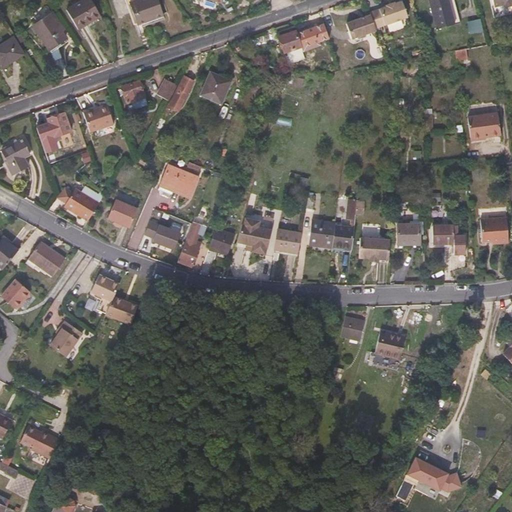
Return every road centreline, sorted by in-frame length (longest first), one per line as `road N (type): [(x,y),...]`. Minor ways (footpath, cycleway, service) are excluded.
road 1 (residential): [(511,289),(436,296),(192,288),(94,248),(0,194)]
road 2 (residential): [(0,116),(282,14)]
